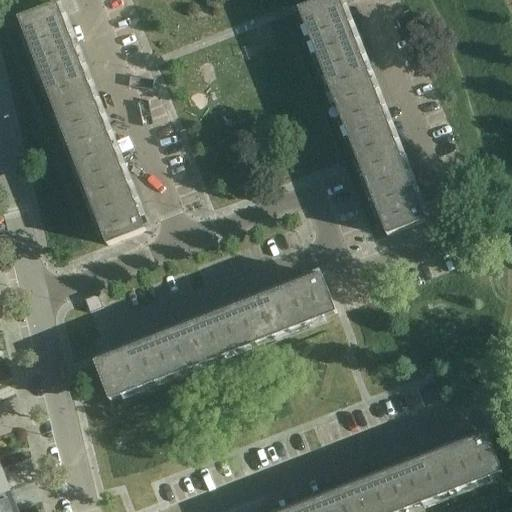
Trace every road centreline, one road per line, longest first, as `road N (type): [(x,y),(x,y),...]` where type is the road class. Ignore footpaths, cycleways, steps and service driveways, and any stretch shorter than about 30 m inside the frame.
road 1 (residential): [(334,248),(347,280),(456,239),(365,0)]
road 2 (residential): [(474,408),(193,511)]
road 3 (residential): [(183,242),(88,0)]
road 4 (residential): [(103,340),(334,248)]
road 5 (residential): [(85,511),(35,300)]
road 6 (residential): [(183,242),(311,191),(334,248)]
road 7 (residential): [(35,300),(0,144)]
road 8 (residential): [(35,300),(183,242)]
